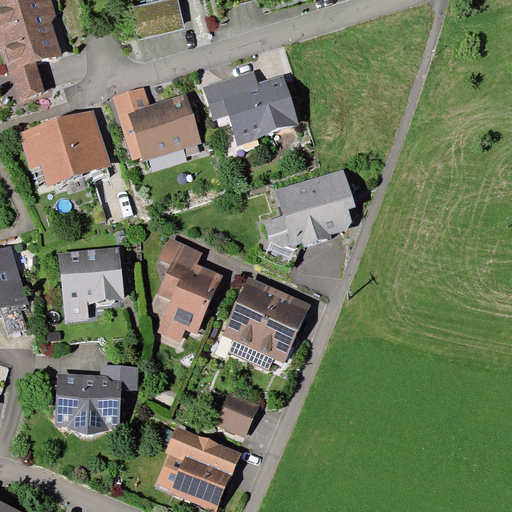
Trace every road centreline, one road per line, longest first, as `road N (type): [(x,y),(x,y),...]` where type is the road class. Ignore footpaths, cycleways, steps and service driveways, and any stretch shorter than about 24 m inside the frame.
road 1 (residential): [(78,94),(391,0)]
road 2 (residential): [(247,511),(344,287)]
road 3 (residential): [(0,468),(113,511)]
